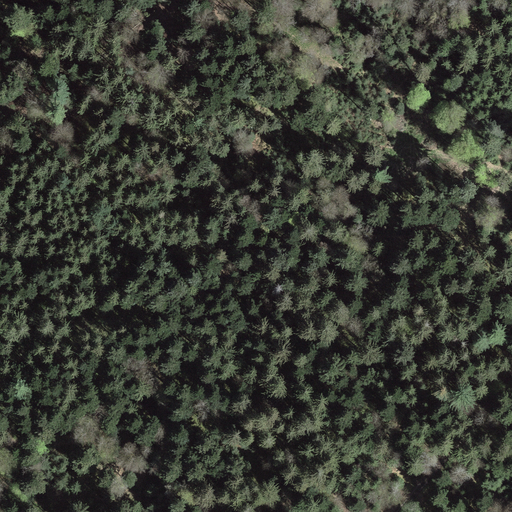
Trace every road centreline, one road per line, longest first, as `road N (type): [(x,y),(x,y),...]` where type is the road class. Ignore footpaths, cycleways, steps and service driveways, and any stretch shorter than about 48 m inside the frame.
road 1 (track): [(0,185),(179,0)]
road 2 (track): [(511,387),(403,511)]
